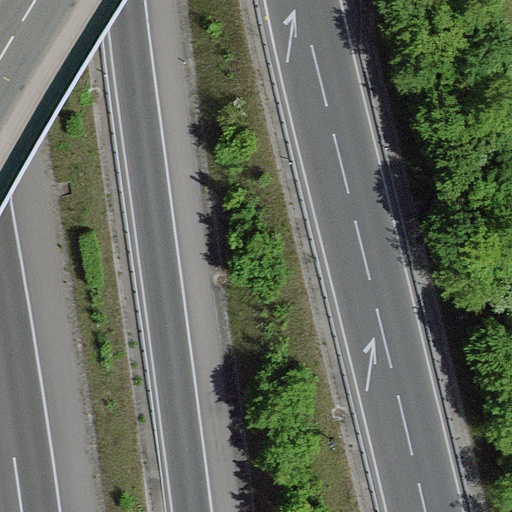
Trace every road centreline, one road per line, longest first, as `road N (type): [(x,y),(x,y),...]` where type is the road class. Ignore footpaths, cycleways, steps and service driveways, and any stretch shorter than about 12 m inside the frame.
road 1 (motorway): [(426,511),(304,0)]
road 2 (motorway): [(196,511),(132,0)]
road 3 (motorway): [(24,511),(0,342)]
